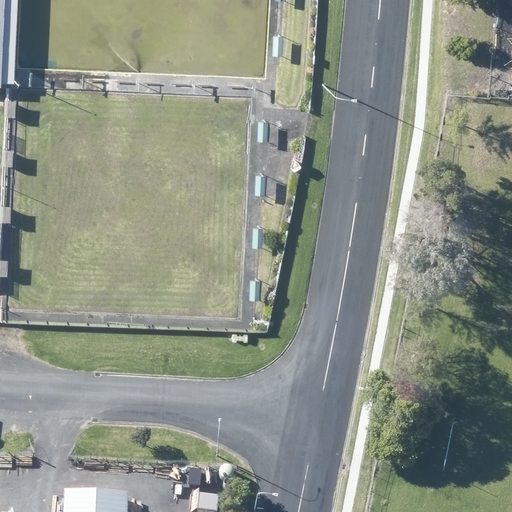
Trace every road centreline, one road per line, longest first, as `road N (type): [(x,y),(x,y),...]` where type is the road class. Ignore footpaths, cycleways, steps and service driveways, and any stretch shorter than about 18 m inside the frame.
road 1 (tertiary): [(320,411),(380,0)]
road 2 (residential): [(0,395),(320,411)]
